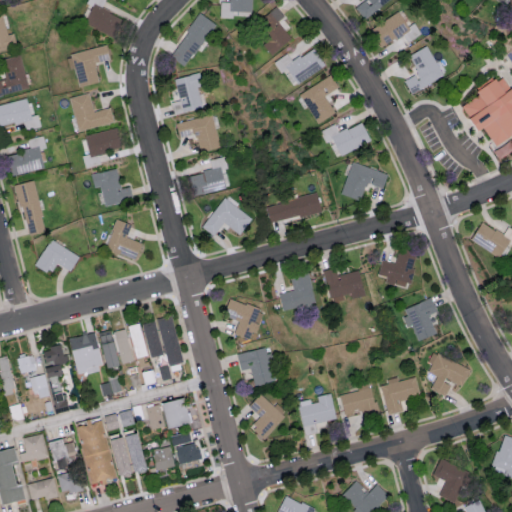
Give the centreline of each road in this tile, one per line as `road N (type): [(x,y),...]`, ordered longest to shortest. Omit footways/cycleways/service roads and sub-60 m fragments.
road 1 (residential): [(246,511),(139,83),(147,41),(181,0)]
road 2 (residential): [(0,327),(433,212),(511,181)]
road 3 (residential): [(511,380),(457,278),(386,107),(309,0)]
road 4 (residential): [(146,511),(449,434),(511,408)]
